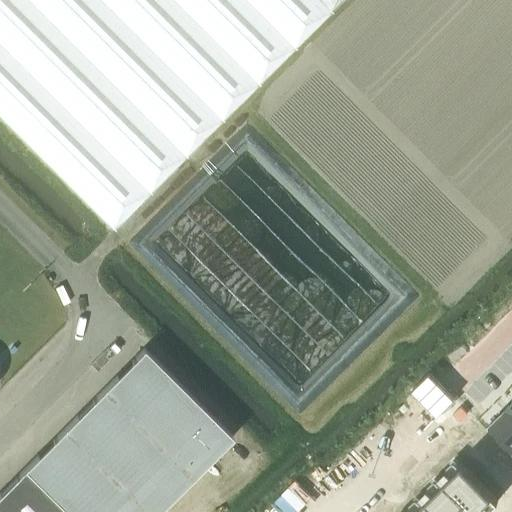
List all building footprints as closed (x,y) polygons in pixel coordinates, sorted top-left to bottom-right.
[(0,0),(0,113),(114,228),(331,11),(319,0),(0,0)] [(319,0),(331,11),(341,0),(319,0)] [(0,511),(157,511),(233,437),(143,348),(0,492),(0,511)] [(511,415),(505,408),(488,424),(511,447),(511,415)] [(461,462),(411,511),(474,511),(493,494),(461,462)]
